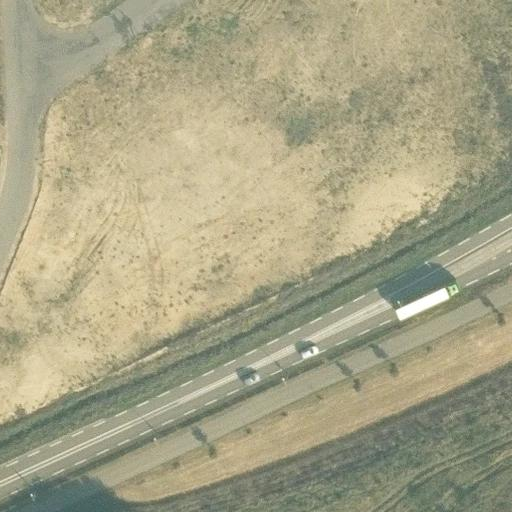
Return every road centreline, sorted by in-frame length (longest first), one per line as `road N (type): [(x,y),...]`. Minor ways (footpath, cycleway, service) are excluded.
road 1 (unclassified): [(39,511),(511,292)]
road 2 (primary): [(511,222),(176,403)]
road 3 (primary): [(176,403),(248,381),(511,257)]
road 4 (unclassified): [(12,0),(19,153),(0,230)]
road 5 (primary): [(176,403),(0,485)]
